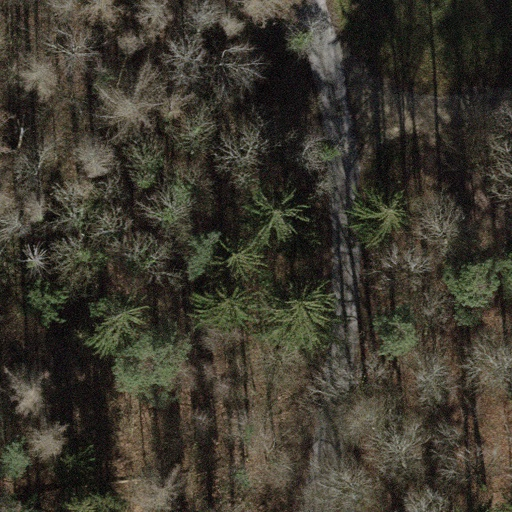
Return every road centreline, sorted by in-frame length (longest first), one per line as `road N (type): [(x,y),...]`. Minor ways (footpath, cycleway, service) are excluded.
road 1 (track): [(319,0),(341,39),(322,394),(297,511)]
road 2 (track): [(341,39),(434,61),(511,49)]
road 3 (track): [(434,61),(511,177)]
